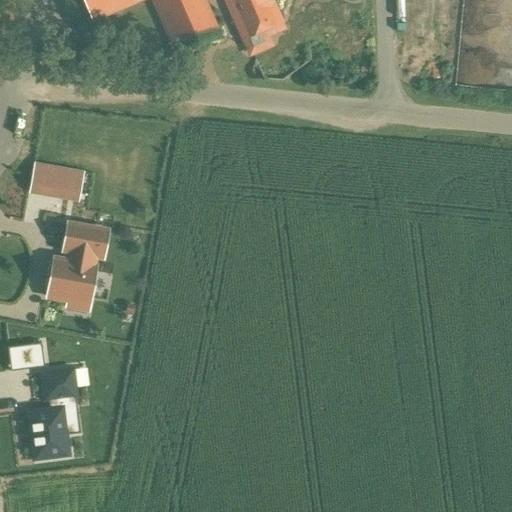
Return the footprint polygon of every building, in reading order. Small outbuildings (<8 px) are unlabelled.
[(16,0),(0,0),(0,39),(9,41),(16,0)] [(82,0),(92,23),(144,0),(151,0),(175,52),(220,33),(205,0),(82,0)] [(226,0),(243,39),(244,39),(245,38),(243,35),(262,26),(277,20),(279,23),(280,23),(270,0),(226,0)] [(284,31),(280,23),(279,23),(277,20),(262,26),(267,38),(284,31)] [(262,26),(243,35),(245,38),(244,39),(250,54),(270,45),(267,38),(262,26)] [(31,186),(77,194),(81,173),(36,165),(31,186)] [(93,256),(101,257),(106,232),(69,226),(64,251),(71,252),(93,256)] [(55,260),(48,297),(68,301),(67,307),(86,311),(94,267),(91,267),(93,256),(71,252),(69,263),(55,260)] [(26,370),(44,367),(41,344),(23,346),(26,370)] [(73,370),(40,374),(44,401),(48,401),(49,409),(26,412),(33,461),(69,456),(63,410),(77,408),(75,397),(76,397),(73,370)]
